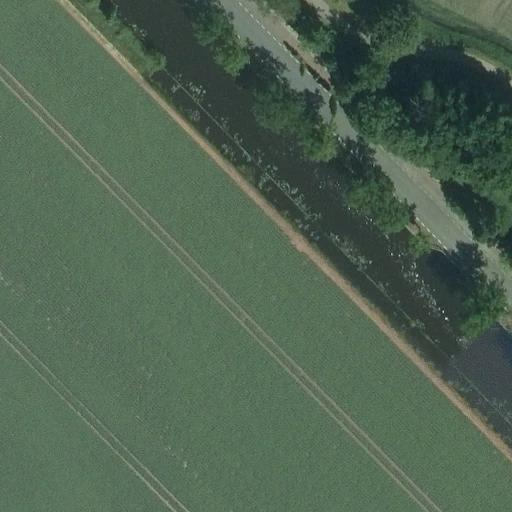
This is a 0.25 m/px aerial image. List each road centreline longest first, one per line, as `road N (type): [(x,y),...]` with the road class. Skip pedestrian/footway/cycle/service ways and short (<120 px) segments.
road 1 (secondary): [(511,298),(216,0)]
road 2 (unclassified): [(311,0),(344,29),(389,49),(465,63),(511,89)]
